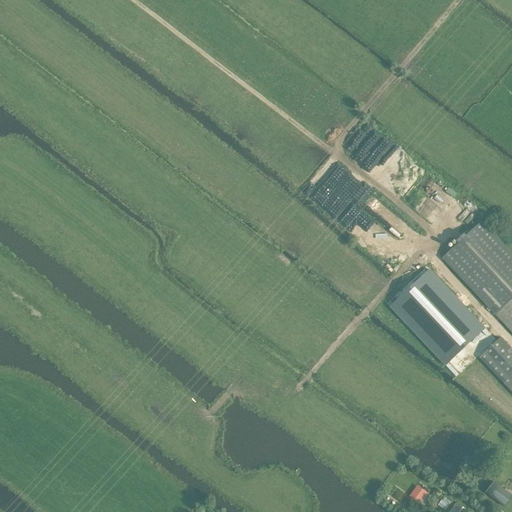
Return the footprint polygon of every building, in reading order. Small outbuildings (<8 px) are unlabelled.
[(443,258),(496,315),(511,331),(511,252),(482,221),(443,258)] [(448,370),(488,334),(432,273),(392,309),(448,370)] [(480,357),(511,391),(511,356),(498,341),(480,357)] [(486,492),(504,506),(511,496),(511,495),(494,482),(486,492)] [(411,497),(418,502),(425,493),(418,488),(411,497)] [(469,511),(457,502),(448,511),(469,511)]
